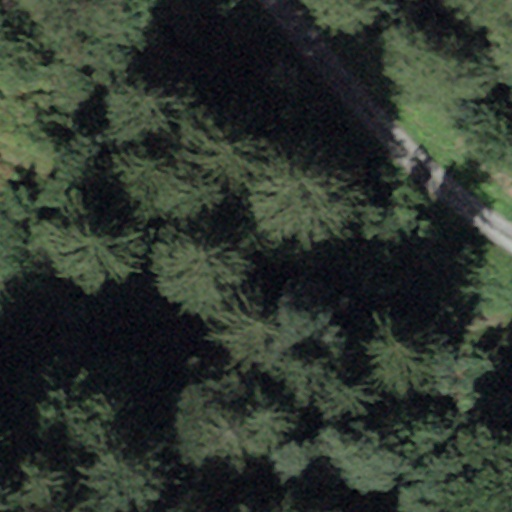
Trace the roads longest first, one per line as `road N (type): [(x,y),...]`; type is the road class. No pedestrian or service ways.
road 1 (track): [(511,316),(393,317),(307,298),(90,182),(0,149)]
road 2 (track): [(511,242),(284,0)]
